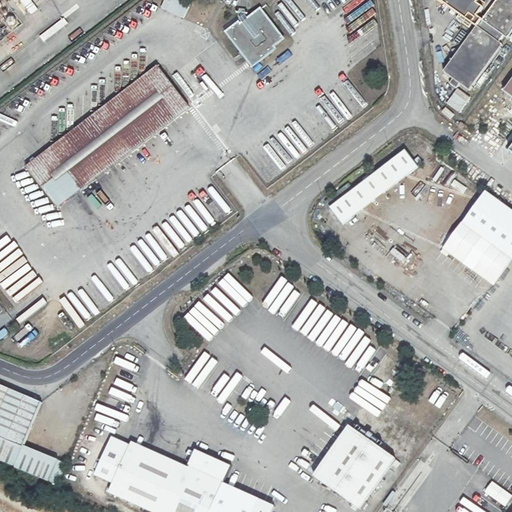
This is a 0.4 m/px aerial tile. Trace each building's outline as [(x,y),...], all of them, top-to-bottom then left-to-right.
[(29,0),(18,0),(28,16),(36,10),(29,0)] [(182,0),(165,0),(162,9),(184,19),(190,3),(182,0)] [(475,28),(443,72),(467,91),(500,46),(497,44),(501,38),(505,40),(511,30),(511,0),(495,0),(480,21),(476,19),(476,17),(481,10),(475,5),(478,0),(436,0),(463,20),(461,23),(468,28),(471,24),(475,28)] [(242,52),(253,67),(276,49),(274,47),(284,39),(261,9),(239,25),(238,24),(227,32),(242,52)] [(26,164),(56,203),(188,102),(157,63),(26,164)] [(511,80),(502,93),(511,99),(511,80)] [(457,88),(446,104),(459,114),(471,98),(457,88)] [(332,208),(346,226),(421,168),(408,150),(332,208)] [(440,166),(433,180),(444,186),(451,172),(440,166)] [(511,207),(490,192),(466,223),(511,256),(511,207)] [(197,236),(207,226),(192,210),(181,220),(197,236)] [(0,460),(58,484),(67,463),(17,444),(35,399),(0,384),(0,460)] [(348,427),(313,478),(359,510),(395,460),(348,427)] [(221,489),(135,451),(128,447),(107,493),(113,496),(148,511),(252,511),(256,505),(221,489)] [(484,492),(504,507),(511,496),(511,495),(492,481),(484,492)]
